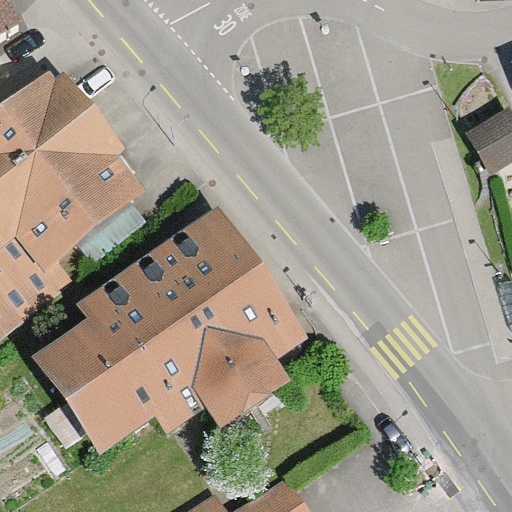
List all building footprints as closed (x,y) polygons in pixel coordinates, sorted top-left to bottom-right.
[(5,0),(0,0),(0,58),(33,32),(5,0)] [(0,352),(76,290),(67,280),(154,209),(124,173),(134,165),(72,90),(63,97),(57,90),(0,136),(0,352)] [(511,122),(511,121),(470,148),(496,187),(511,176),(511,122)] [(42,379),(111,478),(166,440),(175,454),(215,425),(232,450),(300,403),(283,379),(317,356),(226,225),(85,323),(98,341),(42,379)] [(225,511),(218,502),(204,511),(303,511),(286,488),(253,511),(225,511)]
